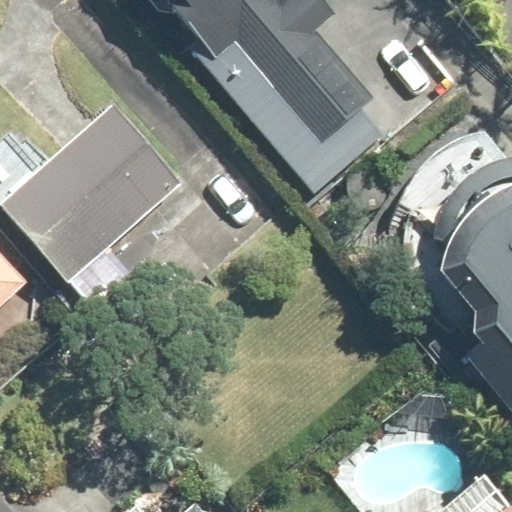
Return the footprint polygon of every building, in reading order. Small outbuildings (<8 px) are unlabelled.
[(161,0),(203,50),(192,59),(311,199),(380,136),(277,21),(300,0),(161,0)] [(113,111),(0,209),(0,212),(90,317),(130,284),(108,259),(185,192),(113,111)] [(335,186),(315,205),(339,230),(358,211),(335,186)] [(511,189),(505,196),(496,204),(488,214),(482,223),(491,232),(490,232),(483,237),(475,243),(468,250),(461,258),(456,267),(451,275),(484,316),(482,332),(495,347),(481,360),(511,398),(511,189)] [(0,309),(25,285),(0,258),(0,309)] [(511,511),(511,510),(481,473),(432,511),(511,511)]
